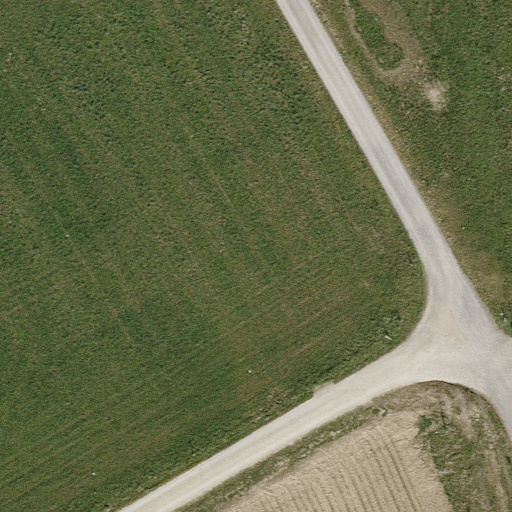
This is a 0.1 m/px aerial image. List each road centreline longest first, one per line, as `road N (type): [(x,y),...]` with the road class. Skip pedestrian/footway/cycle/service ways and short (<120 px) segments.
road 1 (track): [(179,511),(467,339),(511,393)]
road 2 (track): [(467,339),(447,289),(281,0)]
